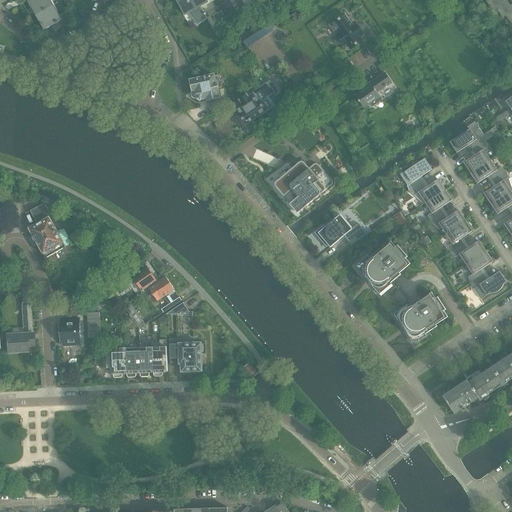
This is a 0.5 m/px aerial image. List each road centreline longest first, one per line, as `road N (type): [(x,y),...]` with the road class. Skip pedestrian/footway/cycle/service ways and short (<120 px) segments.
road 1 (residential): [(385,511),(289,420),(256,403),(190,396),(49,401)]
road 2 (residential): [(138,108),(216,169),(396,380)]
road 3 (residential): [(111,502),(282,497),(331,511)]
road 4 (residential): [(396,380),(511,305)]
road 5 (residential): [(511,263),(436,150)]
road 6 (residential): [(138,108),(163,57),(139,0)]
